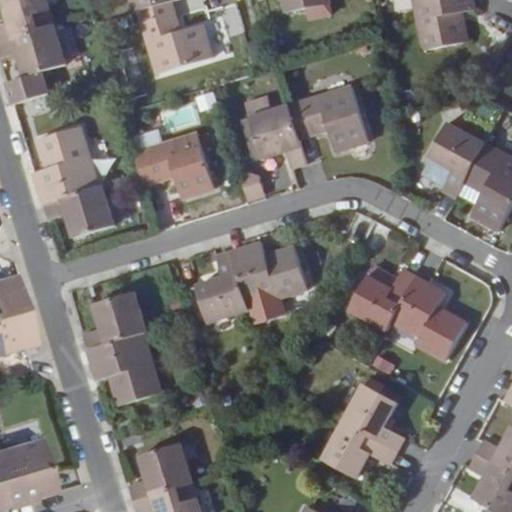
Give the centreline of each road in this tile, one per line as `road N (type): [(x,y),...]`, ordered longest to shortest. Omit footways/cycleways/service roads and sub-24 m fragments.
road 1 (residential): [(511,278),(364,195),(328,190),(39,278)]
road 2 (unclassified): [(103,490),(39,278)]
road 3 (residential): [(511,333),(410,511)]
road 4 (unclassified): [(39,278),(0,144)]
